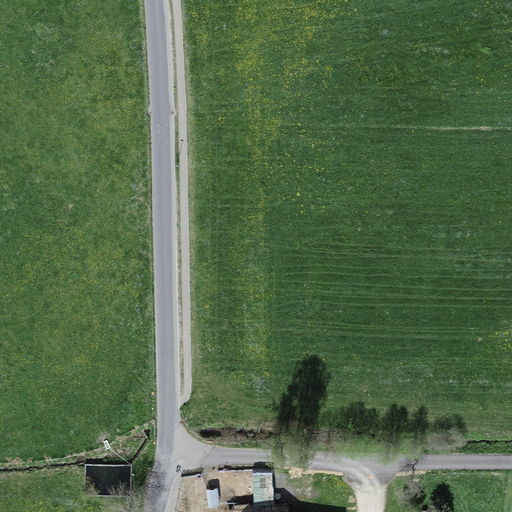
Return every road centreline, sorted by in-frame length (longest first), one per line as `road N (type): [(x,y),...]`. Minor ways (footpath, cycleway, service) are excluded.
road 1 (tertiary): [(171,454),(155,0)]
road 2 (unclassified): [(171,454),(511,460)]
